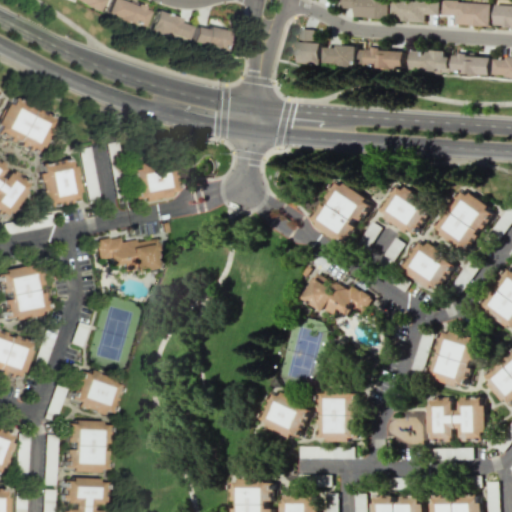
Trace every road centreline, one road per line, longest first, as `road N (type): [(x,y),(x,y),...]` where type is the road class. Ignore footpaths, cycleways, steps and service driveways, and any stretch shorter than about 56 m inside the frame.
road 1 (secondary): [(511,126),(208,99),(95,64),(0,17)]
road 2 (secondary): [(0,44),(86,86),(203,122),(511,149)]
road 3 (residential): [(293,0),(377,32),(511,40)]
